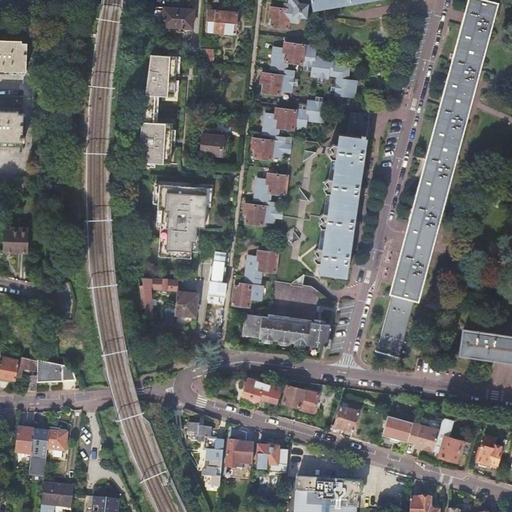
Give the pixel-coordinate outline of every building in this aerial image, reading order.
[(311,0),(313,10),(314,10),(314,8),(360,0),(311,0)] [(377,351),(376,352),(399,358),(399,357),(397,356),(413,297),(415,297),(414,298),(416,299),(416,297),(422,274),(425,275),(425,273),(425,272),(426,270),(426,269),(427,268),(428,267),(428,266),(429,264),(425,263),(431,243),(435,226),(439,227),(439,226),(439,225),(439,224),(439,222),(439,221),(439,220),(440,218),(440,217),(441,216),(438,215),(448,177),(450,178),(451,177),(451,175),(452,173),(453,172),(454,170),(454,168),(455,167),(451,166),(461,129),(464,130),(464,128),(464,127),(464,126),(465,125),(466,123),(466,122),(467,121),(467,120),(468,118),(464,117),(474,80),(478,81),(478,80),(478,79),(478,77),(478,76),(478,74),(478,73),(479,71),(479,70),(479,69),(477,69),(487,31),(490,32),(490,31),(490,29),(491,27),(491,26),(492,25),(493,24),(494,22),(494,21),(490,20),(494,3),(495,3),(495,1),(494,0),(493,3),(480,0),(470,0),(456,55),(451,53),(449,58),(455,59),(430,152),(406,238),(393,291),(392,291),(392,292),(393,293),(378,351),(377,351)] [(308,9),(310,8),(310,6),(294,4),(294,6),(288,5),(284,7),(284,9),(271,7),(269,15),(272,16),(271,27),(288,29),(289,22),(298,23),(298,17),(307,19),(308,9)] [(163,26),(193,28),(194,10),(164,8),(163,26)] [(210,10),(208,31),(236,34),(239,13),(210,10)] [(27,42),(0,40),(0,69),(26,71),(27,42)] [(280,70),(287,71),(289,63),(293,63),(302,65),(303,62),(305,46),(305,45),(285,42),(284,49),(274,48),(272,63),(275,63),(274,69),(280,70)] [(317,47),(305,46),(303,62),(305,63),(305,66),(312,67),(313,67),(312,76),(319,77),(327,78),(327,75),(336,76),(335,83),(334,90),(336,90),(339,91),(338,94),(356,96),(358,81),(348,80),(350,67),(333,65),(334,59),(316,56),(317,47)] [(200,48),(199,63),(213,64),(214,49),(200,48)] [(176,55),(151,54),(147,84),(146,84),(143,110),(141,128),(139,142),(140,142),(138,162),(155,163),(170,163),(171,145),(172,129),(172,123),(157,122),(153,122),(154,95),(158,95),(174,96),(174,90),(176,55)] [(294,78),(295,72),(287,71),(280,70),(280,75),(262,72),(261,80),(264,81),(262,92),(279,95),(280,90),(292,92),(293,85),(294,78)] [(296,112),(294,128),(306,130),(307,120),(323,123),(325,108),(322,107),(323,101),(315,101),(309,100),(307,109),(299,108),(298,112),(296,112)] [(265,114),(262,134),(273,135),(285,137),(286,129),(294,130),(294,128),(296,112),(296,111),(276,108),(275,115),(265,114)] [(0,112),(0,141),(22,142),(23,114),(0,112)] [(341,145),(338,144),(334,144),(329,147),(332,151),(329,154),(332,158),(329,178),(324,182),(327,186),(323,189),(327,193),(324,213),(319,216),(322,221),(318,223),(321,228),(319,248),(314,251),(317,255),(313,258),(316,262),(321,263),(324,264),(322,273),(319,273),(319,274),(345,278),(369,115),(352,112),(348,135),(340,134),(339,135),(342,135),(341,145)] [(202,135),(201,153),(222,155),(224,137),(202,135)] [(283,152),(291,153),(291,151),(292,145),(284,144),(285,137),(273,135),(272,140),(254,137),(252,146),(255,146),(254,158),(271,160),(271,156),(282,157),(283,152)] [(288,170),(285,170),(285,175),(268,173),(267,180),(259,179),(257,194),(260,195),(259,200),(270,201),(272,193),(285,195),(288,170)] [(19,177),(0,176),(0,191),(5,192),(18,192),(30,192),(31,177),(19,177)] [(207,187),(159,184),(158,203),(157,210),(161,210),(160,226),(158,256),(191,258),(191,251),(192,241),(195,242),(196,227),(199,227),(204,227),(206,206),(207,187)] [(275,217),(282,218),(283,210),(276,209),(277,203),(270,202),(259,200),(259,205),(245,203),(244,211),(247,211),(245,223),(262,226),(263,221),(274,223),(275,217)] [(10,227),(4,227),(3,252),(17,252),(17,227),(10,227)] [(17,227),(17,252),(28,253),(29,238),(29,228),(17,227)] [(192,241),(191,251),(198,252),(199,227),(196,227),(195,242),(192,241)] [(248,277),(261,279),(262,271),(275,273),(278,253),(257,250),(257,257),(247,256),(245,271),(249,272),(248,277)] [(212,282),(210,281),(208,296),(225,299),(226,284),(222,283),(224,272),(226,272),(226,268),(224,268),(225,262),(215,261),(212,282)] [(260,286),(261,279),(248,277),(247,284),(244,284),(244,287),(235,285),(232,305),(249,307),(250,299),(261,300),(263,286),(260,286)] [(150,278),(144,278),(144,293),(147,316),(154,319),(152,291),(178,291),(179,281),(169,280),(169,279),(150,278)] [(187,294),(178,293),(176,308),(175,313),(182,314),(182,317),(195,318),(195,317),(194,317),(197,293),(187,292),(187,294)] [(166,322),(174,324),(175,313),(176,308),(168,305),(166,322)] [(267,315),(246,312),(242,331),(253,333),(253,337),(258,337),(258,339),(260,339),(260,338),(266,339),(266,340),(269,341),(269,339),(274,340),(274,341),(276,342),(277,340),(283,341),(283,343),(285,343),(285,341),(290,342),(290,344),(293,344),(293,342),(299,343),(299,345),(302,345),(302,344),(307,345),(310,322),(283,318),(279,317),(277,317),(274,316),(269,316),(267,315)] [(311,321),(310,322),(307,345),(318,346),(322,347),(323,338),(328,338),(330,325),(324,324),(325,319),(317,317),(316,322),(313,322),(313,319),(311,319),(311,321)] [(461,352),(461,353),(462,353),(497,358),(511,360),(511,337),(502,336),(496,335),(496,333),(495,333),(494,333),(492,333),(489,333),(487,333),(486,333),(483,332),(482,332),(480,331),(478,331),(477,331),(477,333),(465,331),(464,330),(464,332),(465,332),(462,352),(461,352)] [(0,376),(15,380),(19,361),(3,357),(1,365),(0,364),(0,376)] [(72,367),(48,361),(38,359),(37,379),(37,381),(76,380),(72,367)] [(269,385),(264,384),(248,379),(243,395),(259,400),(260,398),(277,403),(281,391),(272,388),(272,386),(269,385)] [(287,385),(286,392),(283,403),(300,407),(302,409),(312,412),(315,410),(319,393),(287,385)] [(332,423),(329,431),(340,435),(342,430),(340,429),(341,427),(353,431),(359,411),(341,406),(335,424),(332,423)] [(394,412),(389,410),(382,435),(391,437),(390,438),(391,441),(397,442),(398,441),(399,439),(407,442),(407,441),(410,432),(413,422),(413,420),(409,418),(408,421),(393,417),(394,412)] [(410,432),(407,441),(414,443),(414,446),(422,448),(433,451),(439,429),(413,422),(410,432)] [(188,428),(188,436),(188,440),(190,440),(190,441),(197,442),(200,444),(202,441),(204,441),(203,449),(207,449),(206,454),(206,461),(210,461),(209,468),(207,467),(207,470),(203,470),(202,476),(205,476),(204,481),(206,481),(206,484),(208,484),(208,485),(220,487),(222,463),(224,441),(217,440),(217,438),(211,438),(212,428),(203,427),(199,427),(199,425),(188,424),(188,428)] [(34,429),(18,427),(15,451),(31,453),(33,440),(34,429)] [(49,431),(47,448),(65,451),(67,433),(59,432),(60,428),(50,427),(49,430),(49,431)] [(49,431),(49,430),(34,428),(34,429),(33,440),(31,453),(31,454),(29,471),(45,473),(46,458),(47,448),(49,431)] [(445,436),(439,456),(457,461),(463,442),(445,436)] [(502,447),(495,445),(496,442),(494,438),(488,436),(485,438),(483,445),(482,445),(477,462),(478,462),(478,463),(479,465),(485,467),(487,466),(487,465),(488,465),(489,462),(497,465),(501,451),(501,450),(502,447)] [(252,464),(254,443),(229,442),(227,467),(242,468),(243,463),(252,464)] [(287,465),(288,450),(283,450),(278,449),(278,447),(258,445),(257,464),(257,466),(258,467),(260,468),(262,469),(264,468),(266,467),(267,466),(268,464),(277,465),(281,465),(287,465)] [(293,511),(355,511),(357,495),(361,496),(361,482),(296,478),(293,511)] [(41,507),(40,511),(62,511),(63,507),(71,508),(73,494),(74,486),(44,483),(41,507)] [(120,499),(94,496),(92,511),(115,511),(114,511),(114,509),(119,509),(120,499)] [(431,498),(411,497),(410,508),(409,511),(438,511),(439,507),(430,506),(431,498)]
